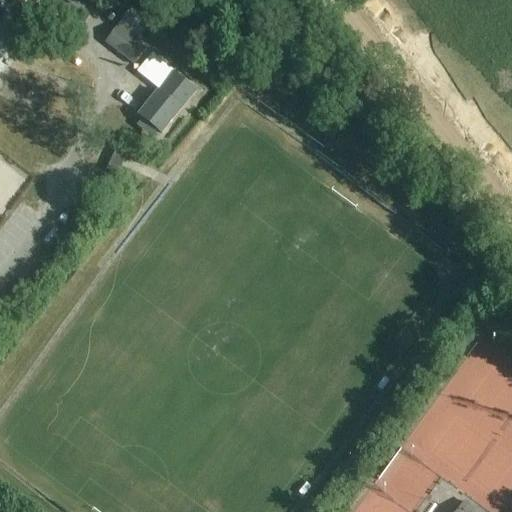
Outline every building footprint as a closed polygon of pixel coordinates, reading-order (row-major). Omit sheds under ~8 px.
[(79,23),(88,11),(73,0),(56,0),(54,3),(79,23)] [(134,66),(146,49),(137,41),(150,25),(131,11),(106,44),(134,66)] [(161,135),(196,91),(174,74),(139,117),(161,135)] [(121,168),(110,163),(106,172),(117,177),(121,168)] [(476,511),(464,503),(457,511),(476,511)]
